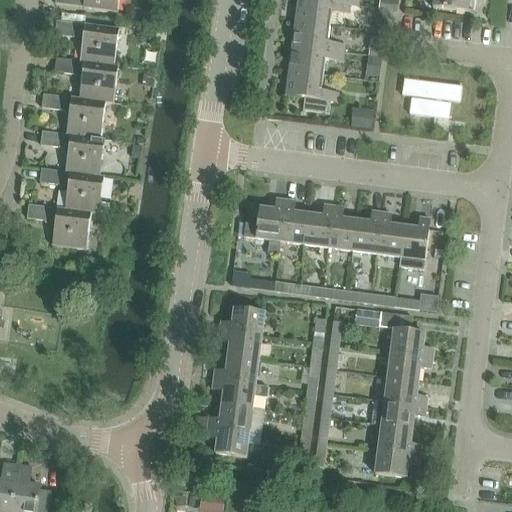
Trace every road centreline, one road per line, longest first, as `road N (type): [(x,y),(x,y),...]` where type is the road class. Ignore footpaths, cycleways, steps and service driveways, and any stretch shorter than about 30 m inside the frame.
road 1 (tertiary): [(157,450),(204,151)]
road 2 (unclassified): [(501,194),(204,151)]
road 3 (unclassified): [(511,450),(479,440),(474,424),(501,194)]
road 4 (unclassified): [(157,450),(64,434),(0,411)]
road 5 (tertiary): [(204,151),(228,0)]
road 6 (unclassified): [(0,173),(23,22)]
